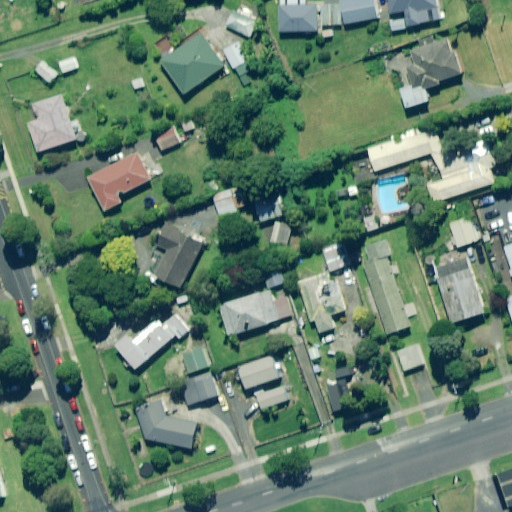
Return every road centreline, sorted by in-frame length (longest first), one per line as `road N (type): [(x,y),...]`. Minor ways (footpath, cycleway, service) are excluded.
road 1 (residential): [(213,511),(511,410)]
road 2 (residential): [(100,511),(0,216)]
